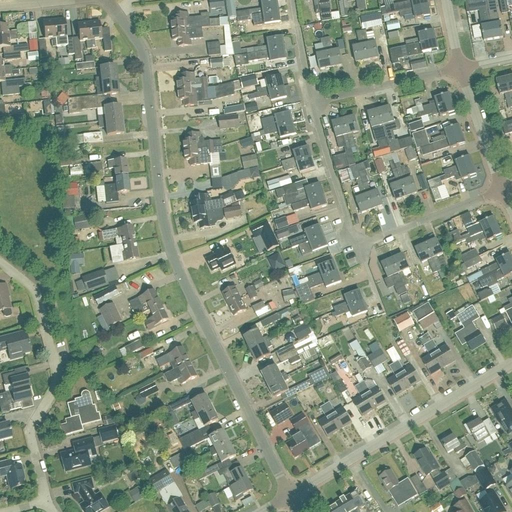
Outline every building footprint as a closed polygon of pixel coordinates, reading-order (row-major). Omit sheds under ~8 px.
[(223,0),(215,0),(209,1),(210,10),(224,8),(223,0)] [(317,0),(319,7),(321,23),(331,22),(328,2),(325,0),(317,0)] [(412,3),(385,8),(387,16),(399,14),(399,13),(429,8),(427,0),(418,0),(411,2),(412,3)] [(489,15),(487,1),(486,0),(474,0),(465,1),(467,13),(480,11),(482,18),(480,20),(481,23),(483,24),(483,27),(482,27),(484,42),(493,41),(489,15)] [(489,15),(493,41),(503,39),(500,24),(498,24),(498,22),(499,22),(494,0),(493,0),(487,1),(489,15)] [(263,10),(237,14),(238,18),(250,17),(279,12),(278,1),(262,3),(263,10)] [(339,3),(341,19),(349,17),(347,2),(339,3)] [(399,13),(399,14),(400,18),(414,15),(415,20),(422,19),(422,20),(424,19),(424,20),(430,19),(430,17),(431,17),(429,8),(399,13)] [(228,9),(229,19),(237,18),(236,11),(228,9)] [(238,18),(239,23),(254,21),(255,27),(265,26),(281,24),(279,12),(250,17),(238,18)] [(172,33),(202,29),(230,27),(229,21),(220,21),(220,20),(209,21),(208,14),(201,14),(201,17),(189,18),(188,14),(175,16),(175,22),(171,22),(172,33)] [(380,15),(361,18),(364,30),(369,29),(369,27),(378,25),(379,27),(382,26),(380,15)] [(67,40),(64,20),(54,21),(56,48),(67,46),(68,55),(74,55),(75,61),(81,60),(80,45),(74,45),(73,39),(67,40)] [(51,40),(52,48),(56,48),(54,21),(42,23),(44,40),(51,40)] [(388,32),(400,30),(398,22),(386,24),(388,32)] [(29,35),(36,34),(35,23),(27,24),(29,35)] [(88,24),(91,50),(96,50),(95,41),(103,40),(104,53),(111,52),(109,36),(101,37),(99,23),(88,24)] [(87,50),(91,50),(88,24),(77,25),(79,43),(86,42),(87,50)] [(0,37),(17,36),(16,32),(8,32),(8,26),(0,26),(0,37)] [(202,29),(172,33),(173,42),(177,42),(178,48),(192,47),(191,41),(203,40),(202,29)] [(415,41),(405,43),(406,47),(436,41),(434,32),(433,32),(433,30),(427,31),(427,33),(425,33),(425,34),(418,35),(420,43),(416,43),(415,41)] [(356,64),(367,62),(361,32),(357,33),(359,47),(353,48),(356,64)] [(361,32),(367,62),(378,59),(375,44),(369,45),(366,32),(361,32)] [(9,41),(17,40),(17,36),(0,37),(0,49),(10,48),(9,41)] [(254,49),(255,54),(285,49),(283,38),(267,40),(268,47),(254,49)] [(329,39),(325,40),(331,69),(342,66),(339,51),(332,52),(329,39)] [(320,71),(331,69),(325,40),(320,40),(323,54),(316,55),(320,71)] [(438,50),(436,41),(406,47),(389,51),(392,66),(393,66),(392,62),(396,61),(396,59),(414,55),(414,57),(423,55),(423,54),(429,52),(429,53),(431,52),(431,53),(437,52),(437,51),(438,50)] [(40,59),(47,58),(45,42),(38,43),(40,59)] [(221,56),(220,53),(220,43),(208,45),(209,57),(221,56)] [(271,63),(287,61),(285,49),(255,54),(248,55),(249,63),(270,59),(271,63)] [(12,54),(3,55),(4,62),(20,60),(20,53),(12,54)] [(242,56),(235,56),(237,67),(243,66),(242,56)] [(211,69),(223,68),(223,60),(211,61),(211,69)] [(0,72),(11,72),(11,67),(3,68),(2,61),(0,61),(0,72)] [(76,71),(94,69),(94,63),(76,65),(76,71)] [(96,83),(117,81),(115,67),(100,68),(101,79),(95,79),(96,83)] [(4,77),(12,76),(11,72),(0,72),(0,83),(4,83),(4,77)] [(208,89),(218,87),(217,78),(209,79),(210,85),(207,85),(207,79),(200,80),(195,81),(194,74),(181,75),(181,81),(177,82),(178,92),(208,89)] [(243,89),(258,86),(256,76),(241,80),(243,89)] [(268,87),(254,90),(255,95),(284,88),(281,77),(266,80),(268,87)] [(509,109),(511,108),(511,105),(505,79),(496,81),(500,96),(505,95),(507,106),(508,106),(509,109)] [(7,89),(19,88),(18,81),(6,82),(7,89)] [(103,97),(118,95),(117,81),(96,83),(96,87),(98,87),(99,97),(103,97)] [(239,82),(218,87),(208,89),(178,92),(179,102),(184,102),(184,108),(197,107),(197,102),(209,101),(209,100),(215,99),(215,98),(234,93),(241,91),(239,82)] [(19,95),(19,88),(7,89),(2,90),(2,97),(19,95)] [(271,103),(287,99),(284,88),(255,95),(256,100),(270,96),(271,103)] [(430,106),(422,108),(424,113),(452,104),(449,95),(448,93),(443,95),(443,96),(441,97),(434,100),(435,102),(429,103),(430,106)] [(97,97),(67,100),(68,106),(98,103),(97,97)] [(55,115),(54,101),(46,102),(47,116),(55,115)] [(81,111),(98,109),(98,103),(68,106),(69,115),(81,114),(81,111)] [(424,113),(418,115),(419,119),(433,115),(433,117),(439,115),(440,118),(447,116),(447,117),(449,116),(449,117),(455,115),(455,114),(455,113),(452,104),(424,113)] [(253,105),(246,107),(248,114),(255,113),(253,105)] [(4,117),(4,111),(3,107),(0,106),(0,118),(5,118),(5,124),(21,122),(20,115),(4,117)] [(244,106),(224,109),(225,116),(245,113),(244,106)] [(100,123),(121,121),(119,107),(104,108),(105,118),(99,119),(100,123)] [(390,108),(379,111),(386,140),(387,140),(389,148),(390,154),(399,151),(397,144),(397,142),(394,143),(392,133),(399,131),(400,130),(398,123),(396,122),(394,123),(390,108)] [(379,111),(367,114),(375,143),(386,140),(379,111)] [(270,112),(260,115),(261,121),(271,118),(270,112)] [(263,127),(264,132),(293,125),(291,113),(271,118),(261,121),(263,127)] [(221,131),(239,129),(238,116),(219,118),(221,131)] [(354,118),(343,121),(351,150),(356,148),(352,134),(358,133),(354,118)] [(121,121),(100,123),(100,127),(106,126),(107,136),(122,135),(121,121)] [(353,157),(351,150),(343,121),(332,123),(336,139),(343,137),(346,151),(345,151),(347,159),(353,157)] [(511,121),(501,125),(505,136),(511,133),(511,121)] [(424,129),(422,122),(409,126),(412,134),(424,129)] [(293,125),(264,132),(265,136),(279,133),(281,140),(296,136),(293,125)] [(434,145),(462,135),(459,126),(458,125),(452,127),(453,128),(451,129),(444,131),(446,136),(432,140),(434,145)] [(429,146),(425,131),(412,135),(417,150),(420,149),(429,146)] [(256,142),(262,141),(261,137),(265,136),(264,132),(260,133),(254,135),(256,142)] [(184,151),(209,149),(208,142),(204,143),(204,139),(201,140),(200,134),(187,135),(187,141),(183,141),(184,151)] [(465,145),(462,135),(434,145),(429,146),(420,149),(423,157),(447,149),(446,147),(450,146),(451,149),(457,147),(457,148),(459,147),(459,148),(465,146),(465,145)] [(251,139),(240,142),(243,149),(253,146),(251,139)] [(405,142),(407,149),(413,148),(411,140),(405,142)] [(283,168),(312,159),(308,148),(293,153),(295,159),(282,163),(283,168)] [(379,149),(372,150),(374,158),(390,154),(389,148),(379,151),(379,149)] [(210,166),(209,155),(209,149),(184,151),(185,162),(189,161),(190,168),(210,166)] [(409,162),(417,160),(413,149),(406,151),(409,162)] [(396,153),(391,155),(394,161),(393,162),(397,170),(407,198),(418,194),(412,179),(410,180),(405,167),(401,168),(396,153)] [(244,170),(259,167),(256,156),(242,159),(244,170)] [(341,156),(332,158),(336,171),(345,169),(341,156)] [(443,172),(445,177),(473,167),(470,158),(469,158),(469,156),(463,158),(464,160),(462,160),(462,161),(455,163),(456,167),(443,172)] [(312,159),(283,168),(285,172),(298,168),(300,175),(315,170),(312,159)] [(115,178),(127,177),(125,160),(108,162),(108,171),(114,170),(115,178)] [(379,174),(386,172),(382,160),(375,162),(379,174)] [(395,179),(389,182),(390,187),(396,202),(407,198),(397,170),(393,162),(389,163),(395,179)] [(93,174),(105,174),(104,163),(92,163),(93,174)] [(359,187),(352,189),(356,200),(361,215),(372,211),(359,174),(356,167),(352,168),(358,184),(359,187)] [(473,167),(445,177),(446,181),(454,178),(455,181),(461,179),(462,181),(470,178),(471,179),(476,177),(476,176),(477,176),(473,167)] [(257,169),(249,171),(251,179),(259,177),(257,169)] [(342,185),(354,181),(351,170),(339,173),(342,185)] [(249,171),(237,174),(240,182),(251,179),(249,171)] [(359,174),(372,211),(383,207),(378,192),(371,194),(365,177),(367,177),(365,172),(359,174)] [(237,174),(222,179),(223,189),(228,192),(233,189),(240,182),(237,174)] [(127,177),(115,178),(116,186),(104,187),(104,190),(98,191),(99,200),(105,200),(105,204),(118,203),(117,194),(129,193),(127,177)] [(435,202),(444,198),(440,188),(443,187),(439,178),(428,183),(435,202)] [(268,184),(270,191),(281,188),(278,180),(268,184)] [(287,197),(298,193),(295,185),(284,188),(284,189),(276,191),(277,196),(286,194),(287,197)] [(295,205),(324,196),(320,185),(305,190),(307,196),(294,200),(295,205)] [(458,189),(449,192),(451,199),(460,195),(458,189)] [(226,207),(237,203),(233,193),(222,198),(226,207)] [(222,210),(223,210),(222,210),(226,208),(222,200),(209,202),(208,196),(194,198),(195,204),(191,205),(192,215),(222,210)] [(327,207),(324,196),(295,205),(291,206),(293,213),(307,209),(306,206),(310,205),(312,211),(327,207)] [(226,221),(242,218),(240,208),(224,210),(226,221)] [(222,210),(192,215),(194,225),(199,224),(200,230),(210,228),(210,227),(216,226),(217,223),(222,222),(224,220),(223,210),(222,210)] [(466,214),(461,217),(465,227),(473,224),(469,213),(466,214)] [(75,232),(91,229),(89,216),(72,219),(75,232)] [(466,241),(498,227),(494,219),(493,219),(492,217),(487,219),(487,220),(486,221),(486,222),(479,225),(480,227),(475,229),(476,231),(461,238),(458,231),(449,235),(454,246),(466,241)] [(278,231),(289,227),(286,218),(275,222),(278,231)] [(255,240),(260,237),(267,252),(278,247),(267,222),(250,230),(255,240)] [(303,237),(289,242),(292,249),(324,237),(319,226),(305,232),(307,238),(303,239),(303,237)] [(103,241),(121,238),(123,246),(135,244),(132,227),(101,233),(103,241)] [(498,227),(466,241),(468,245),(472,243),(480,240),(480,242),(486,240),(487,242),(494,239),(494,240),(496,239),(496,240),(502,238),(501,236),(502,236),(498,227)] [(290,237),(287,230),(276,234),(278,241),(290,237)] [(324,237),(299,247),(303,257),(313,254),(328,248),(324,237)] [(436,240),(426,245),(438,272),(442,270),(437,257),(443,255),(436,240)] [(120,263),(138,260),(135,244),(123,246),(109,248),(111,259),(119,257),(120,263)] [(434,274),(438,272),(426,245),(415,250),(422,264),(428,261),(434,274)] [(221,269),(222,272),(236,266),(229,250),(224,252),(223,250),(222,251),(222,252),(216,254),(214,254),(215,256),(206,260),(210,270),(212,273),(221,269)] [(465,265),(479,258),(476,250),(461,257),(465,265)] [(83,266),(86,266),(86,254),(73,254),(73,274),(83,274),(83,266)] [(497,265),(481,272),(484,278),(511,264),(511,258),(510,255),(509,254),(503,256),(504,257),(502,258),(502,259),(496,262),(497,265)] [(409,270),(402,255),(392,260),(404,287),(409,285),(403,272),(409,270)] [(479,258),(465,265),(467,270),(482,263),(479,258)] [(399,297),(407,293),(404,287),(392,260),(381,264),(388,279),(393,277),(395,280),(393,281),(395,287),(394,287),(399,297)] [(282,261),(270,267),(274,274),(285,269),(282,261)] [(300,267),(289,272),(295,289),(296,288),(309,283),(337,273),(333,262),(318,268),(321,274),(308,279),(299,282),(297,277),(303,275),(300,267)] [(511,264),(484,278),(478,281),(482,289),(488,287),(489,289),(497,285),(496,283),(504,279),(511,276),(511,277),(511,276),(511,264)] [(88,294),(109,286),(108,284),(104,272),(83,279),(88,294)] [(295,289),(302,307),(315,302),(310,290),(321,286),(320,284),(324,283),(326,289),(341,283),(337,273),(309,283),(296,288),(295,289)] [(118,280),(108,284),(109,286),(110,290),(120,286),(118,280)] [(100,305),(132,296),(129,285),(97,293),(100,305)] [(0,287),(0,312),(1,312),(2,313),(3,312),(4,317),(6,318),(10,317),(11,315),(9,310),(10,310),(7,298),(6,298),(3,287),(4,287),(4,286),(0,287)] [(252,287),(246,290),(249,295),(255,292),(252,287)] [(228,306),(241,299),(235,288),(222,294),(228,306)] [(280,292),(282,301),(292,299),(290,290),(280,292)] [(137,318),(151,311),(161,306),(154,291),(129,304),(137,318)] [(335,313),(363,302),(359,291),(344,297),(347,303),(334,308),(335,313)] [(487,292),(478,296),(481,303),(493,297),(490,291),(487,292)] [(255,292),(249,295),(251,301),(258,298),(255,292)] [(407,296),(401,298),(404,306),(410,303),(407,296)] [(241,299),(228,306),(234,318),(247,311),(241,299)] [(363,302),(335,313),(337,317),(350,312),(353,319),(368,313),(363,302)] [(255,313),(265,308),(263,303),(253,308),(255,313)] [(109,329),(122,323),(114,304),(100,311),(109,329)] [(434,314),(428,305),(413,314),(419,323),(434,314)] [(161,306),(151,311),(154,318),(148,321),(149,322),(145,324),(149,332),(154,329),(153,328),(169,321),(161,306)] [(477,332),(473,325),(472,323),(479,318),(473,308),(465,312),(466,313),(457,318),(465,330),(456,336),(462,347),(467,344),(472,352),(485,344),(478,331),(477,332)] [(447,321),(454,318),(450,311),(444,315),(447,321)] [(261,323),(264,329),(281,320),(278,315),(261,323)] [(408,315),(394,323),(400,334),(414,326),(408,315)] [(495,330),(506,325),(501,315),(491,321),(495,330)] [(250,351),(269,341),(268,338),(262,340),(258,332),(244,339),(250,351)] [(12,343),(10,336),(0,339),(0,352),(7,351),(10,361),(22,358),(22,356),(30,353),(28,346),(29,346),(29,344),(28,344),(26,339),(12,343)] [(145,348),(141,341),(125,349),(129,356),(145,348)] [(269,341),(250,351),(257,364),(270,357),(267,350),(272,347),(269,341)] [(356,342),(349,346),(353,353),(355,352),(359,358),(356,360),(357,363),(365,358),(366,357),(356,342)] [(405,357),(410,354),(403,342),(398,345),(405,357)] [(428,344),(443,370),(456,362),(446,347),(439,352),(436,347),(436,346),(433,342),(428,344)] [(431,377),(443,370),(428,344),(424,347),(427,352),(430,357),(422,362),(431,377)] [(293,345),(276,353),(279,359),(296,351),(293,345)] [(144,354),(146,359),(156,353),(154,348),(144,354)] [(179,369),(190,363),(183,349),(167,357),(170,364),(176,362),(179,369)] [(393,349),(387,353),(394,365),(398,362),(401,361),(393,349)] [(290,361),(299,356),(296,351),(279,359),(281,365),(290,361)] [(381,351),(368,359),(374,368),(387,361),(381,351)] [(340,355),(329,362),(332,366),(343,360),(340,355)] [(371,369),(365,359),(365,358),(357,363),(364,374),(371,369)] [(394,365),(409,390),(421,383),(412,368),(404,372),(401,367),(398,362),(394,365)] [(190,363),(179,369),(164,376),(167,384),(170,385),(179,381),(181,386),(197,378),(190,363)] [(397,398),(409,390),(394,365),(389,368),(392,373),(393,372),(396,377),(387,382),(397,398)] [(268,387),(287,377),(285,374),(280,376),(276,367),(262,374),(268,387)] [(296,395),(331,378),(326,368),(309,377),(311,380),(293,389),(296,395)] [(28,389),(29,389),(30,388),(26,377),(16,379),(14,374),(2,377),(5,387),(11,386),(13,392),(28,389)] [(287,377),(268,387),(274,399),(288,392),(284,383),(289,381),(287,377)] [(364,383),(359,386),(374,411),(387,404),(378,388),(369,393),(366,388),(367,388),(364,383)] [(144,400),(159,392),(154,384),(139,391),(144,400)] [(362,418),(374,411),(359,386),(355,388),(358,393),(361,398),(353,403),(362,418)] [(13,392),(3,395),(4,400),(6,401),(9,412),(21,409),(20,403),(31,400),(30,399),(32,399),(29,389),(28,389),(13,392)] [(73,423),(70,424),(73,435),(84,432),(83,427),(102,422),(99,414),(97,414),(95,406),(93,407),(90,395),(88,393),(86,393),(84,393),(83,395),(82,397),(82,399),(75,401),(76,403),(68,405),(73,423)] [(193,418),(213,409),(206,396),(192,403),(197,412),(191,415),(193,418)] [(164,410),(167,416),(188,405),(185,399),(164,410)] [(511,412),(506,402),(492,410),(497,418),(496,419),(499,424),(500,424),(502,427),(505,425),(510,434),(511,433),(511,412)] [(333,408),(330,404),(325,406),(340,432),(352,424),(343,409),(335,414),(332,409),(333,408)] [(293,417),(286,406),(271,415),(278,426),(293,417)] [(319,424),(328,439),(340,432),(325,406),(320,409),(323,414),(324,414),(327,419),(319,424)] [(182,446),(203,436),(200,431),(219,421),(213,409),(193,418),(199,431),(179,441),(182,446)] [(296,458),(310,450),(307,445),(317,439),(303,415),(291,422),(299,435),(293,439),(294,440),(287,444),(291,451),(290,452),(292,454),(293,453),(296,458)] [(105,427),(114,424),(112,417),(102,419),(105,427)] [(497,433),(489,420),(482,424),(480,421),(474,424),(472,422),(464,427),(469,435),(471,434),(478,445),(497,433)] [(0,427),(0,441),(11,439),(10,433),(10,431),(8,425),(0,427)] [(104,444),(118,440),(115,427),(100,430),(104,444)] [(211,454),(230,445),(224,432),(210,439),(214,448),(209,451),(211,454)] [(191,449),(206,442),(203,436),(182,446),(186,455),(192,452),(191,449)] [(457,443),(453,437),(441,444),(447,455),(454,451),(456,455),(466,449),(461,441),(457,443)] [(66,472),(88,467),(86,456),(96,453),(93,440),(74,445),(76,452),(62,455),(66,472)] [(222,464),(229,461),(236,457),(230,445),(211,454),(213,457),(218,455),(222,464)] [(451,484),(444,474),(444,473),(441,475),(438,470),(440,469),(432,455),(430,457),(426,450),(424,451),(422,449),(417,452),(418,455),(414,457),(426,477),(432,474),(435,478),(433,480),(440,492),(451,485),(451,484)] [(483,467),(475,453),(465,458),(474,472),(483,467)] [(184,454),(170,461),(175,469),(189,462),(184,454)] [(12,468),(10,462),(0,464),(0,478),(8,476),(11,489),(9,490),(10,490),(24,487),(19,467),(12,468)] [(200,481),(217,472),(218,473),(220,472),(217,466),(197,476),(200,481)] [(248,480),(242,469),(232,474),(229,468),(220,472),(218,473),(220,478),(224,476),(230,489),(237,486),(248,480)] [(450,470),(444,474),(451,484),(457,481),(450,470)] [(485,491),(496,485),(487,470),(476,476),(485,491)] [(159,493),(166,506),(169,511),(188,511),(180,498),(182,497),(167,471),(149,482),(156,495),(159,493)] [(386,493),(388,492),(394,501),(407,494),(411,501),(418,496),(408,480),(399,485),(391,472),(380,478),(385,487),(383,488),(386,493)] [(95,497),(91,490),(94,490),(92,480),(73,485),(75,495),(79,494),(85,504),(81,506),(84,511),(102,511),(108,509),(100,495),(95,497)] [(237,486),(230,489),(224,492),(224,493),(225,493),(228,499),(233,497),(236,503),(244,499),(243,497),(253,492),(248,480),(237,486)] [(138,502),(149,495),(144,485),(132,492),(138,502)] [(459,501),(467,496),(463,489),(455,494),(459,501)] [(357,492),(348,497),(357,511),(373,511),(369,505),(368,507),(366,505),(367,504),(362,497),(361,498),(357,492)] [(214,511),(222,511),(219,505),(220,505),(214,494),(207,498),(214,511)] [(503,511),(494,495),(480,503),(485,511),(503,511)] [(357,511),(348,497),(329,509),(330,511),(357,511)] [(471,511),(466,502),(454,508),(456,511),(471,511)]
